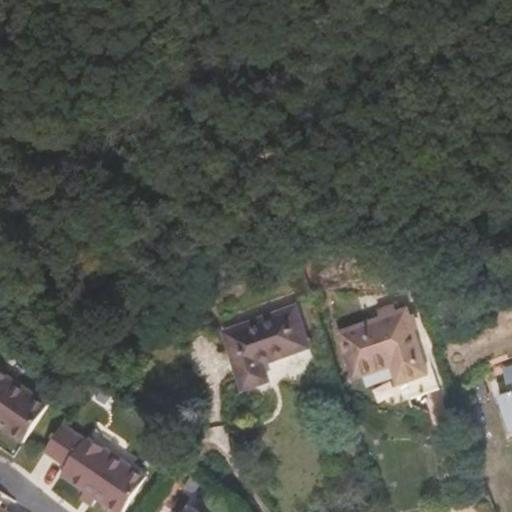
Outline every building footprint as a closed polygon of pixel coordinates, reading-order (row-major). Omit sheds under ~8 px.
[(204,253),(186,256),(187,265),(205,261),(204,253)] [(486,297),(488,308),(498,306),(496,295),(486,297)] [(294,308),(224,333),(245,390),(269,381),(263,364),(308,348),(294,308)] [(405,308),(338,332),(355,379),(392,366),(399,385),(428,374),(412,328),(407,329),(404,318),(408,317),(405,308)] [(408,317),(404,318),(407,329),(412,328),(408,317)] [(68,400),(8,358),(0,368),(0,439),(2,441),(17,420),(42,437),(68,400)] [(498,396),(510,431),(511,429),(511,368),(503,372),(510,392),(498,396)] [(368,380),(372,392),(393,384),(389,373),(368,380)] [(66,428),(47,450),(67,467),(61,475),(97,505),(124,473),(88,443),(86,445),(66,428)]
